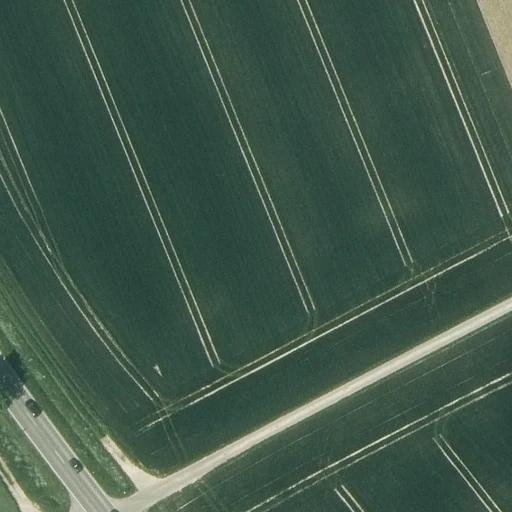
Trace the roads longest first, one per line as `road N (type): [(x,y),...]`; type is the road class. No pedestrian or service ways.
road 1 (track): [(511,306),(119,511)]
road 2 (track): [(0,293),(97,431),(156,497)]
road 3 (secondary): [(96,511),(0,381)]
